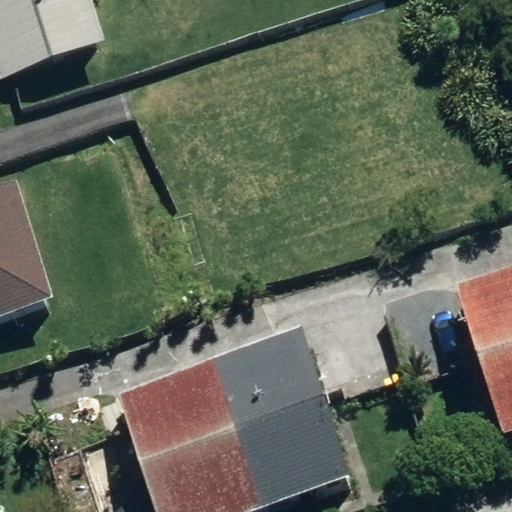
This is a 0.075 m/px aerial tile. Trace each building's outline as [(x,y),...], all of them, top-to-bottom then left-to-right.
[(0,0),(0,32),(19,93),(127,58),(108,0),(0,0)] [(0,322),(67,301),(29,188),(0,197),(0,322)] [(511,405),(511,280),(477,291),(511,405)] [(320,335),(236,363),(283,511),(293,511),(369,487),(320,335)] [(283,511),(236,363),(138,396),(175,511),(283,511)]
